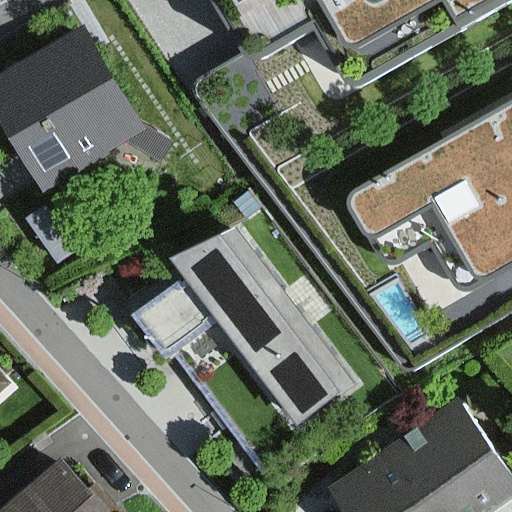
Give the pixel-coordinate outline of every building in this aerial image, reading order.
[(257,0),(175,0),(174,1),(211,59),(271,21),(257,0)] [(353,0),(364,13),(380,0),(353,0)] [(147,118),(95,34),(0,92),(0,98),(48,178),(147,118)] [(404,200),(370,162),(324,203),(357,241),(404,200)] [(478,303),(471,295),(511,262),(511,258),(483,222),(440,257),(444,262),(400,297),(434,338),(478,303)] [(352,384),(236,223),(139,293),(181,350),(219,323),(294,426),(352,384)] [(0,420),(37,392),(0,345),(0,420)] [(506,479),(464,414),(343,491),(356,511),(463,511),(461,508),(506,479)] [(87,511),(71,491),(44,511),(87,511)]
